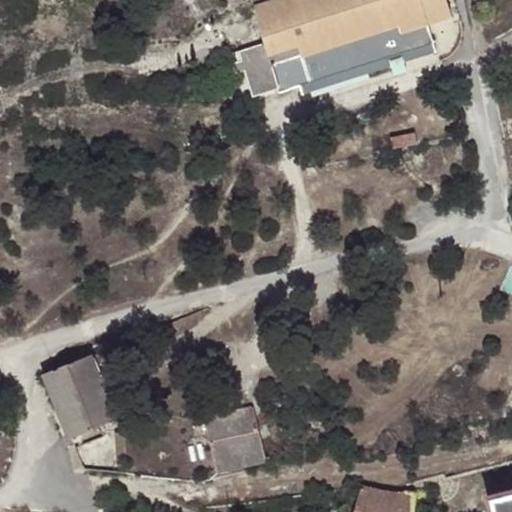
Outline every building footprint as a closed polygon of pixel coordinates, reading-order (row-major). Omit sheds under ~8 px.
[(244,69),(251,96),(297,82),(301,95),(436,52),(426,24),(450,15),(444,0),(273,0),(252,7),(264,42),(238,50),(241,59),(232,62),(235,72),(244,69)] [(119,373),(110,351),(47,375),(71,436),(134,412),(145,407),(129,369),(119,373)] [(270,455),(258,404),(205,417),(204,414),(195,417),(197,426),(206,424),(218,469),(270,455)] [(487,468),(491,482),(510,477),(506,463),(487,468)] [(368,486),(361,511),(417,511),(418,492),(390,491),(368,486)] [(511,511),(511,487),(490,493),(495,511),(511,511)]
